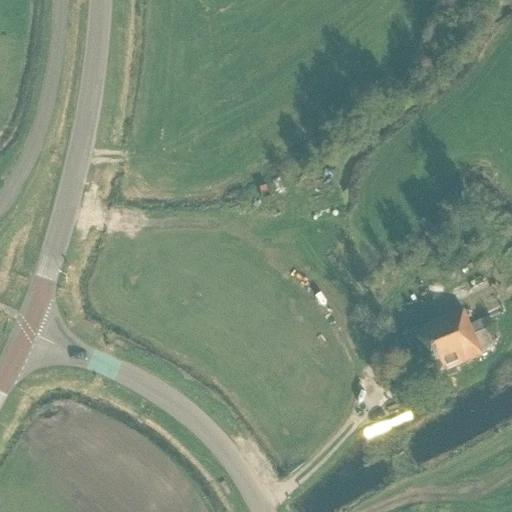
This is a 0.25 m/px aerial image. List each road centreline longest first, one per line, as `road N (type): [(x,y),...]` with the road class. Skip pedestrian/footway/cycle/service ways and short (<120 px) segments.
road 1 (secondary): [(26,331),(76,168),(100,0)]
road 2 (unclassified): [(261,511),(223,451),(155,392),(26,331)]
road 3 (residential): [(0,203),(28,160),(45,112),(60,0)]
